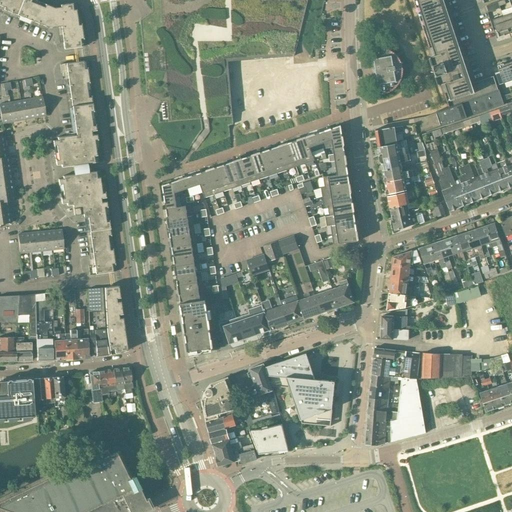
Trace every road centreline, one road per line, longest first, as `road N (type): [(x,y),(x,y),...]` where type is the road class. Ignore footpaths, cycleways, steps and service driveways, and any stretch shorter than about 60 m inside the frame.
road 1 (secondary): [(160,354),(119,48)]
road 2 (residential): [(374,247),(356,139),(353,0)]
road 3 (secondary): [(102,51),(134,276)]
road 4 (residential): [(79,283),(70,228),(54,205),(45,142),(58,117),(49,68)]
road 5 (residential): [(169,384),(367,320)]
road 6 (residential): [(148,356),(0,371)]
road 7 (residential): [(374,247),(511,196)]
road 8 (residential): [(356,459),(278,461),(221,487)]
road 9 (residential): [(367,320),(356,459)]
road 10 (unknown): [(368,334),(445,343),(471,335),(491,315)]
road 11 (residential): [(388,452),(511,413)]
